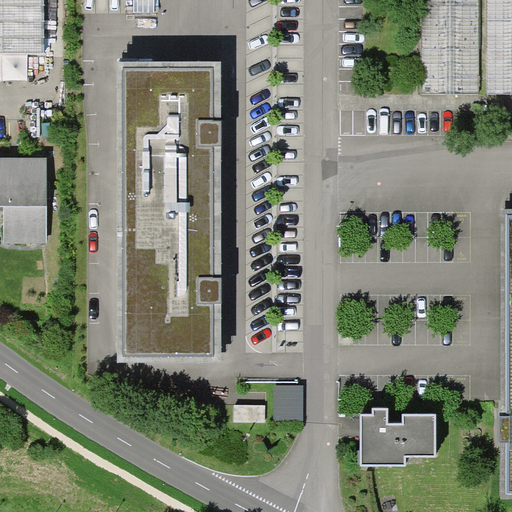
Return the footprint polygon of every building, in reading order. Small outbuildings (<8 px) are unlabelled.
[(152,15),(152,0),(130,0),(131,15),(152,15)] [(419,0),(419,97),(476,97),(476,0),(419,0)] [(511,0),(484,0),(484,97),(511,96),(511,0)] [(41,238),(41,166),(0,165),(0,202),(5,202),(5,238),(41,238)] [(511,215),(504,216),(504,416),(497,416),(497,443),(504,443),(504,494),(511,493),(511,215)] [(276,422),(297,422),(297,388),(277,388),(276,388),(276,422)] [(370,415),(358,415),(358,466),(403,466),(403,457),(433,457),(433,415),(400,415),(400,424),(385,424),(386,409),(370,409),(370,415)]
